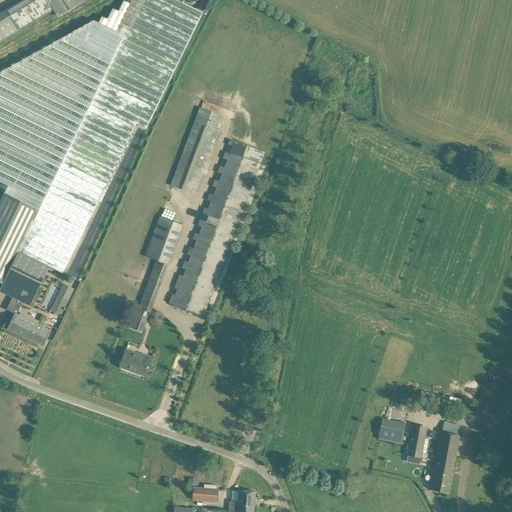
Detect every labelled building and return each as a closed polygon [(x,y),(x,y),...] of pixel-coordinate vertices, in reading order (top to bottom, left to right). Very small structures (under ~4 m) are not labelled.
[(39,209),(19,252),(49,266),(63,273),(136,124),(145,129),(202,13),(175,0),(131,0),(130,4),(123,1),(119,11),(113,9),(107,19),(101,17),(98,23),(116,31),(115,35),(123,39),(39,209)] [(47,0),(54,10),(58,18),(87,0),(47,0)] [(0,72),(0,181),(8,186),(5,193),(39,209),(123,39),(115,35),(116,31),(98,23),(93,20),(90,22),(0,72)] [(194,193),(223,117),(200,108),(171,185),(194,193)] [(247,113),(239,138),(266,147),(274,121),(247,113)] [(231,140),(169,303),(203,315),(264,152),(231,140)] [(5,193),(0,203),(0,282),(3,284),(4,282),(5,281),(15,260),(19,253),(19,252),(39,209),(5,193)] [(168,264),(183,225),(160,217),(145,257),(156,261),(150,277),(139,307),(150,311),(168,264)] [(3,284),(0,290),(0,291),(13,298),(22,303),(29,306),(34,295),(45,275),(49,266),(19,252),(19,253),(15,260),(5,281),(4,282),(3,284)] [(240,290),(251,263),(243,260),(232,287),(240,290)] [(74,289),(66,285),(56,305),(64,309),(65,309),(74,289)] [(25,318),(27,315),(20,312),(19,315),(15,313),(7,329),(44,346),(47,339),(48,337),(49,336),(51,330),(38,324),(25,318)] [(146,374),(149,364),(152,357),(143,354),(142,355),(126,350),(120,367),(129,370),(130,368),(146,374)] [(403,443),(408,422),(384,417),(379,438),(403,443)] [(460,435),(458,434),(442,431),(436,466),(431,490),(449,493),(452,476),(460,435)] [(423,452),(426,437),(411,434),(408,450),(423,452)] [(217,501),(217,500),(218,490),(194,488),(193,499),(217,501)] [(253,511),(255,491),(239,490),(239,500),(238,502),(230,501),(229,511),(228,511),(253,511)]
